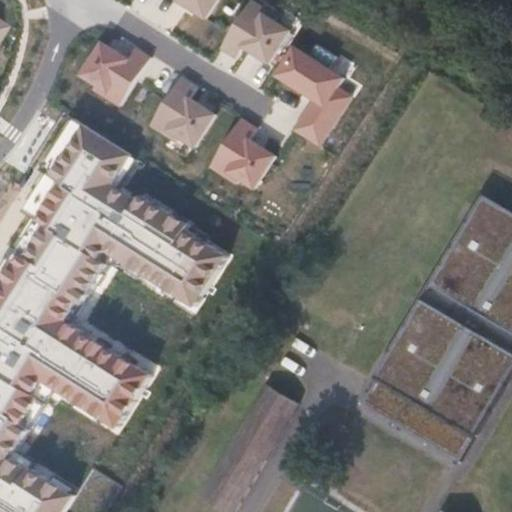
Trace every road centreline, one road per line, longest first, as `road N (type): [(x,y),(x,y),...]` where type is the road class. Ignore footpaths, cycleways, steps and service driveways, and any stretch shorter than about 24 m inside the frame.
road 1 (residential): [(273,110),(99,0)]
road 2 (residential): [(0,145),(51,59),(62,0)]
